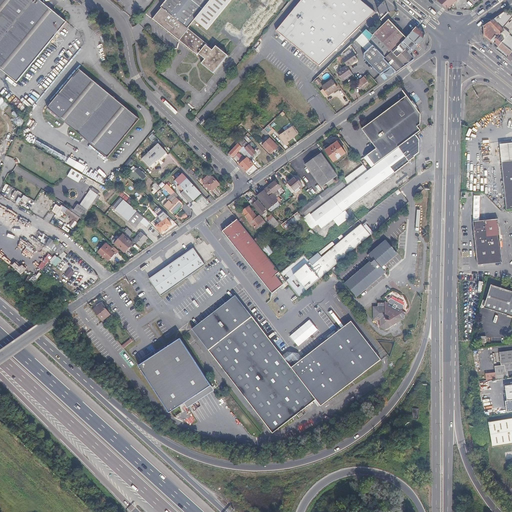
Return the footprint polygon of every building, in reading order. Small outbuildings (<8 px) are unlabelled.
[(0,0),(0,67),(17,81),(34,61),(67,21),(41,0),(0,0)] [(154,18),(187,47),(197,36),(188,28),(195,19),(204,27),(225,0),(166,0),(161,6),(163,7),(154,18)] [(232,0),(225,0),(204,27),(207,30),(232,0)] [(358,0),(301,0),(275,32),(318,68),(375,13),(358,0)] [(438,0),(437,1),(446,8),(448,9),(457,0),(438,0)] [(506,11),(494,20),(501,27),(511,17),(506,11)] [(501,27),(494,20),(494,19),(484,26),(484,35),(493,42),(495,40),(500,36),(505,31),(501,27)] [(406,38),(388,21),(375,34),(392,52),(406,38)] [(419,29),(417,28),(415,30),(401,44),(402,45),(394,53),(398,58),(406,50),(407,50),(409,47),(407,45),(421,31),(419,29)] [(366,30),(362,34),(369,40),(373,35),(366,30)] [(425,34),(421,31),(407,45),(409,47),(412,51),(427,37),(424,35),(425,34)] [(499,46),(497,48),(496,49),(511,61),(511,60),(511,37),(509,34),(505,40),(499,46)] [(197,36),(187,47),(197,55),(198,54),(204,59),(201,63),(213,74),(227,57),(215,46),(212,51),(206,46),(207,44),(197,36)] [(505,40),(500,36),(495,40),(497,41),(496,44),(499,46),(505,40)] [(386,59),(369,40),(360,47),(359,51),(374,68),(385,60),(386,59)] [(406,50),(398,58),(402,61),(405,59),(410,54),(407,50),(406,50)] [(353,52),(343,60),(347,66),(348,67),(358,59),(353,52)] [(392,54),(386,59),(385,60),(396,72),(414,59),(412,57),(410,54),(405,59),(402,61),(398,58),(394,53),(392,54)] [(385,60),(374,68),(380,74),(383,73),(385,75),(391,76),(396,72),(385,60)] [(139,118),(79,66),(47,104),(106,156),(139,118)] [(348,67),(347,66),(338,72),(343,81),(353,74),(348,67)] [(369,81),(365,76),(358,81),(362,86),(369,81)] [(333,80),(323,87),(329,95),(338,88),(333,80)] [(406,95),(386,110),(410,139),(416,135),(420,131),(417,127),(420,125),(420,114),(406,95)] [(410,139),(386,110),(361,129),(376,148),(364,157),(372,167),(384,158),(398,147),(410,139)] [(269,124),(264,129),(269,134),(270,135),(275,130),(269,124)] [(293,127),(279,135),(286,146),(289,144),(288,142),(292,139),(294,142),(297,140),(295,136),(297,134),(293,127)] [(416,135),(410,139),(398,147),(408,162),(418,154),(419,154),(420,140),(416,135)] [(270,138),(263,145),(271,153),(278,147),(270,138)] [(243,139),(229,154),(232,157),(236,153),(237,154),(240,150),(247,157),(248,159),(256,152),(243,139)] [(334,161),(346,153),(338,142),(326,150),(334,161)] [(511,142),(498,144),(500,161),(511,160),(511,142)] [(158,144),(142,158),(150,166),(158,159),(159,160),(167,153),(158,144)] [(401,167),(408,162),(398,147),(384,158),(385,159),(311,214),(322,228),(401,167)] [(337,175),(321,153),(305,165),(321,187),(337,175)] [(247,157),(239,164),(246,172),(254,165),(248,159),(247,157)] [(511,160),(500,161),(505,209),(511,208),(511,160)] [(351,176),(354,181),(366,172),(362,167),(351,176)] [(83,175),(71,169),(67,176),(79,183),(83,175)] [(138,169),(132,174),(141,182),(146,177),(138,169)] [(198,190),(180,170),(173,178),(177,182),(175,184),(180,189),(178,191),(187,201),(198,190)] [(345,173),(341,176),(348,186),(352,183),(345,173)] [(211,192),(220,184),(213,176),(205,184),(211,192)] [(301,184),(295,177),(288,183),(293,190),(301,184)] [(325,200),(344,184),(340,178),(320,193),(325,200)] [(275,181),(257,196),(268,210),(278,202),(275,198),(272,200),(269,197),(281,188),(275,181)] [(167,184),(164,186),(170,192),(173,189),(167,184)] [(92,188),(85,199),(93,204),(100,193),(92,188)] [(288,201),(294,196),(290,191),(286,193),(287,195),(285,197),(288,201)] [(304,216),(323,201),(318,195),(300,210),(304,216)] [(167,209),(173,214),(183,203),(177,198),(167,209)] [(254,203),(251,205),(254,208),(260,215),(262,213),(263,214),(265,213),(264,211),(266,210),(258,200),(257,202),(254,198),(252,200),(254,203)] [(74,210),(84,216),(93,204),(85,199),(84,199),(80,205),(78,204),(74,210)] [(136,211),(123,200),(115,210),(128,221),(136,211)] [(80,217),(82,219),(84,216),(74,210),(72,209),(71,211),(68,210),(69,208),(65,205),(64,205),(63,204),(61,207),(56,204),(52,211),(61,216),(64,211),(78,221),(80,217)] [(260,215),(254,208),(253,209),(252,208),(250,208),(249,207),(242,212),(255,228),(264,220),(261,217),(260,215)] [(149,223),(136,211),(128,221),(136,227),(140,222),(145,228),(149,223)] [(169,216),(164,212),(159,216),(163,221),(156,226),(161,233),(172,225),(167,218),(169,216)] [(273,228),(279,223),(272,214),(267,218),(269,221),(268,222),(273,228)] [(496,218),(472,221),(476,265),(500,262),(496,218)] [(254,241),(237,219),(223,231),(272,293),(283,285),(275,275),(279,272),(267,257),(254,241)] [(255,230),(266,222),(264,220),(255,228),(254,228),(255,230)] [(334,261),(337,264),(371,235),(361,223),(327,253),(334,261)] [(128,230),(126,233),(132,239),(134,235),(128,230)] [(134,241),(141,247),(148,238),(141,232),(134,241)] [(133,243),(123,234),(115,244),(125,252),(133,243)] [(259,237),(254,241),(267,257),(273,252),(265,242),(263,243),(259,237)] [(380,266),(384,263),(395,253),(385,241),(366,257),(370,263),(346,284),(356,295),(384,271),(384,270),(380,266)] [(55,248),(56,249),(57,247),(63,252),(66,248),(60,242),(55,248)] [(116,255),(119,251),(111,244),(107,248),(104,245),(99,251),(104,255),(103,256),(107,260),(108,259),(109,260),(115,254),(116,255)] [(197,251),(152,282),(162,296),(206,265),(197,251)] [(296,293),(299,297),(306,290),(311,286),(337,264),(334,261),(327,253),(303,273),(300,269),(290,277),(300,290),(296,293)] [(511,292),(494,287),(488,310),(511,316),(511,292)] [(282,354),(236,296),(232,300),(277,358),(282,354)] [(403,308),(403,303),(392,298),(388,300),(388,302),(386,301),(386,303),(378,303),(378,306),(373,306),(373,320),(379,320),(380,327),(385,329),(403,318),(403,317),(406,316),(405,313),(406,313),(405,311),(404,312),(403,311),(404,310),(401,309),(403,308)] [(322,405),(328,400),(298,361),(292,366),(282,354),(277,358),(232,300),(204,321),(193,330),(274,433),(317,399),(322,405)] [(97,307),(93,310),(101,321),(109,314),(102,305),(98,308),(97,307)] [(381,358),(351,320),(304,357),(298,361),(328,400),(381,358)] [(181,338),(138,366),(169,413),(211,386),(181,338)] [(390,355),(397,339),(376,338),(390,355)] [(486,376),(511,372),(511,346),(500,348),(501,361),(494,362),(495,368),(485,369),(486,376)] [(299,352),(286,351),(282,354),(292,366),(298,361),(304,357),(299,352)] [(511,417),(487,422),(490,446),(511,442),(511,417)]
